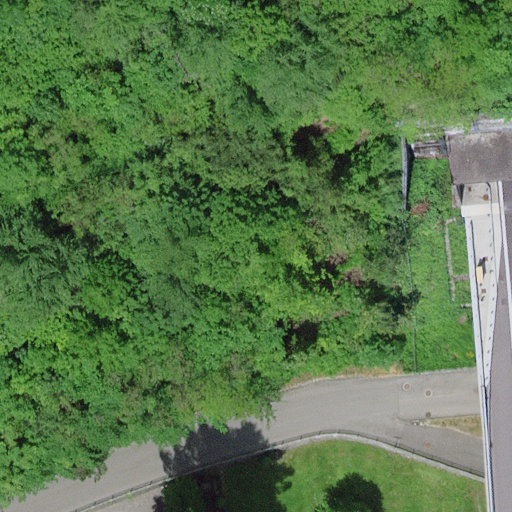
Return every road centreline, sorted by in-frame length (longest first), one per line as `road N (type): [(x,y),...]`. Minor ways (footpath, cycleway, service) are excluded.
road 1 (residential): [(44,511),(173,459),(337,412)]
road 2 (residential): [(337,412),(511,473)]
road 3 (residential): [(337,412),(511,394)]
